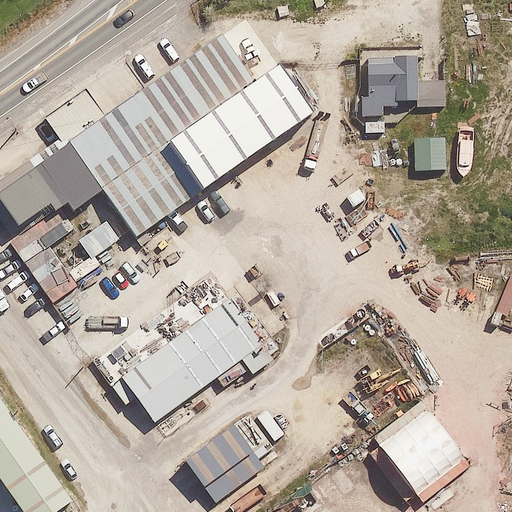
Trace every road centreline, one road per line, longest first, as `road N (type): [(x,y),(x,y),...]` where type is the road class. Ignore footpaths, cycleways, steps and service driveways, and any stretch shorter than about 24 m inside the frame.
road 1 (unclassified): [(147,511),(0,320)]
road 2 (trunk): [(127,0),(0,90)]
